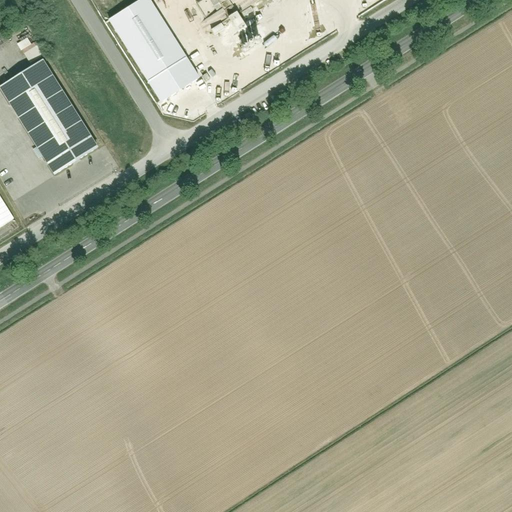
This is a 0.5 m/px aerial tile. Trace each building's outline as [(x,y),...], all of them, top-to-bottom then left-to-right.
[(291,27),(308,15),(297,0),(293,0),(280,10),(291,27)] [(18,51),(29,46),(25,39),(14,43),(18,51)] [(199,78),(180,47),(142,70),(160,101),(199,78)] [(37,58),(0,80),(0,111),(43,180),(94,148),(37,58)] [(0,202),(0,231),(13,223),(0,202)]
